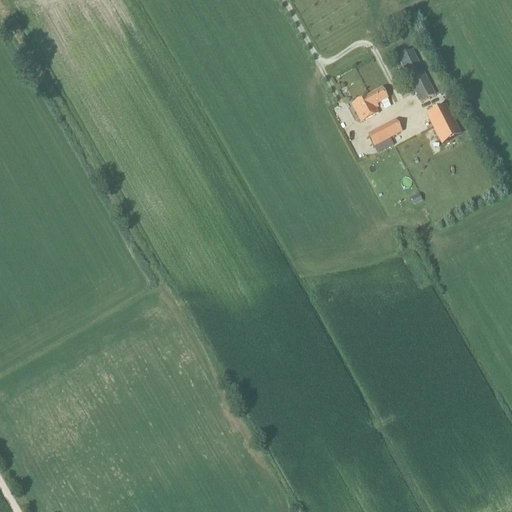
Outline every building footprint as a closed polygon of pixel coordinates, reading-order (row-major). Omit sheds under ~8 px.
[(413,50),(398,58),(420,104),(435,96),(413,50)] [(366,115),(368,120),(379,114),(377,109),(379,108),(377,105),(381,104),(383,107),(389,104),(387,100),(388,100),(382,90),(370,96),(374,104),(364,110),(367,115),(366,115)] [(364,110),(374,104),(370,96),(352,106),(361,123),(368,120),(366,115),(367,115),(364,110)] [(446,107),(431,114),(435,122),(431,124),(442,145),(460,136),(446,107)] [(400,133),(395,122),(368,136),(374,147),(400,133)]
